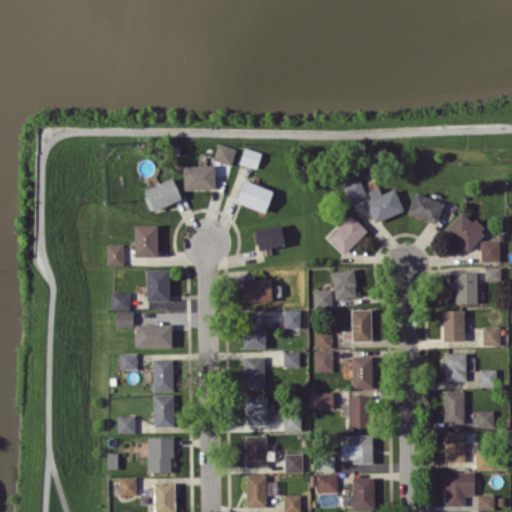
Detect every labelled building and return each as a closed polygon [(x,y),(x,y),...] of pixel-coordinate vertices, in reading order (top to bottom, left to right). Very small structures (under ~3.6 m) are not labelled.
[(236,147),(217,142),(213,159),(231,164),(236,147)] [(239,163),(256,168),(261,152),(244,147),(239,163)] [(214,164),(183,165),(184,189),(215,188),(214,164)] [(181,198),(172,177),(145,188),(153,209),(181,198)] [(342,185),(349,202),(366,195),(359,177),(342,185)] [(236,201),(265,211),(272,190),(244,179),(236,201)] [(368,190),(371,198),(365,200),(373,221),(403,210),(395,187),(381,193),(379,186),(368,190)] [(437,222),(443,200),(413,192),(407,214),(437,222)] [(468,250),(486,231),(473,218),(471,221),(461,211),(444,228),(468,250)] [(367,229),(351,214),(327,239),(344,254),(367,229)] [(254,229),(258,248),(284,243),(280,223),(254,229)] [(157,256),(157,224),(134,224),(134,256),(157,256)] [(498,239),(480,239),(481,261),(498,261),(498,239)] [(124,264),(123,243),(107,244),(107,264),(124,264)] [(500,267),(484,267),(485,280),(500,280),(500,267)] [(146,300),(169,299),(169,268),(146,269),(146,300)] [(356,296),(353,268),(332,270),(334,298),(356,296)] [(476,271),(455,271),(455,302),(476,302),(476,271)] [(244,300),(271,300),(271,278),(244,279),(244,300)] [(331,289),(313,288),(313,306),(331,307),(331,289)] [(110,309),(130,309),(130,291),(111,291),(110,309)] [(284,327),(300,327),(300,308),(284,308),(284,327)] [(371,340),(371,309),(351,309),(351,340),(371,340)] [(443,340),(464,340),(463,309),(442,309),(443,340)] [(115,311),(114,326),(133,326),(133,311),(115,311)] [(244,347),(265,347),(264,313),(243,313),(244,347)] [(171,323),(134,323),(135,346),(171,346),(171,323)] [(499,325),(482,326),(482,344),(499,344),(499,325)] [(331,347),(331,329),(314,329),(314,347),(331,347)] [(283,365),(299,365),(299,350),(283,351),(283,365)] [(332,371),(332,350),(314,350),(314,371),(332,371)] [(136,352),(120,353),(120,368),(137,367),(136,352)] [(465,352),(443,352),(444,380),(466,379),(465,352)] [(372,386),(372,355),(352,355),(352,387),(372,386)] [(244,388),(264,388),(264,356),(244,356),(244,388)] [(173,390),(172,357),(152,358),(153,390),(173,390)] [(496,368),(478,368),(478,386),(497,386),(496,368)] [(444,423),(464,423),(463,389),(443,390),(444,423)] [(332,391),(315,391),(315,408),(333,407),(332,391)] [(153,426),(174,425),(173,393),(153,394),(153,426)] [(267,394),(245,395),(245,424),(267,423),(267,394)] [(347,395),(348,403),(340,403),(341,414),(348,414),(349,427),(368,426),(367,395),(347,395)] [(493,426),(493,410),(475,410),(475,426),(493,426)] [(135,414),(117,415),(117,432),(135,431),(135,414)] [(283,429),(299,429),(299,416),(283,416),(283,429)] [(444,430),(444,461),(464,461),(463,430),(444,430)] [(372,433),(351,433),(352,442),(342,443),(342,458),(352,458),(352,462),(373,462),(372,433)] [(245,434),(246,466),(266,466),(266,434),(245,434)] [(172,436),(148,436),(148,471),(172,471),(172,436)] [(476,468),(492,468),(492,448),(475,449),(476,468)] [(117,468),(117,452),(107,452),(107,467),(117,468)] [(302,470),(302,452),(284,452),(284,471),(302,470)] [(334,470),(334,452),(317,453),(317,470),(334,470)] [(464,504),(464,495),(474,494),(474,470),(444,471),(445,504),(464,504)] [(337,472),(316,473),(316,491),(337,491),(337,472)] [(266,505),(265,473),(246,474),(246,506),(266,505)] [(119,476),(119,494),(136,494),(135,476),(119,476)] [(373,476),(352,477),(353,509),(374,509),(373,476)] [(175,511),(175,481),(154,482),(154,511),(175,511)] [(284,511),(301,511),(300,494),(283,494),(284,511)] [(478,509),(494,509),(493,494),(477,494),(478,509)]
